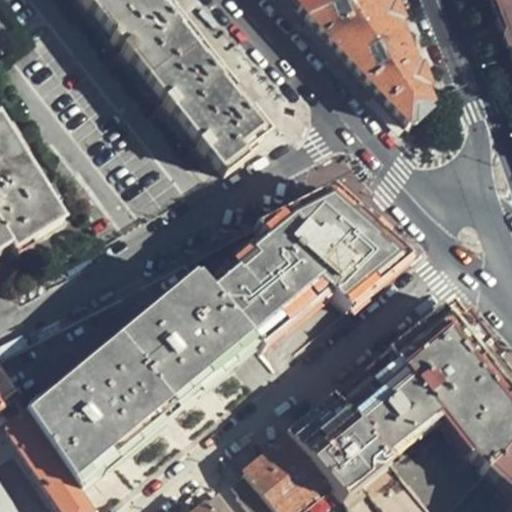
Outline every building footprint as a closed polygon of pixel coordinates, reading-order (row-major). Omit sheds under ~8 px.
[(79,0),(89,13),(222,180),(243,164),(239,158),(258,143),(249,130),(254,127),(153,0),(79,0)] [(285,0),(304,24),(363,0),(285,0)] [(424,111),(379,0),(363,0),(304,24),(404,131),(424,111)] [(511,0),(489,0),(498,20),(511,14),(511,0)] [(511,14),(498,20),(511,58),(511,14)] [(60,224),(0,125),(0,254),(7,250),(11,254),(60,224)] [(316,200),(250,235),(258,243),(204,290),(253,350),(319,295),(342,315),(379,285),(389,273),(380,263),(390,253),(337,204),(316,200)] [(194,282),(23,418),(74,493),(253,350),(204,290),(194,282)] [(421,511),(449,511),(511,445),(511,390),(458,321),(434,320),(398,350),(331,403),(421,511)] [(0,370),(17,361),(14,355),(0,362),(0,370)] [(13,511),(0,491),(0,411),(13,404),(0,383),(0,511),(13,511)] [(343,511),(421,511),(331,403),(283,442),(322,488),(338,506),(343,511)] [(86,511),(74,493),(23,418),(5,429),(1,437),(53,511),(86,511)] [(299,511),(296,508),(322,488),(283,442),(240,476),(240,477),(268,511),(299,511)] [(511,511),(511,445),(449,511),(511,511)] [(268,511),(240,477),(229,486),(249,511),(268,511)] [(206,511),(226,511),(216,498),(203,508),(206,511)]
